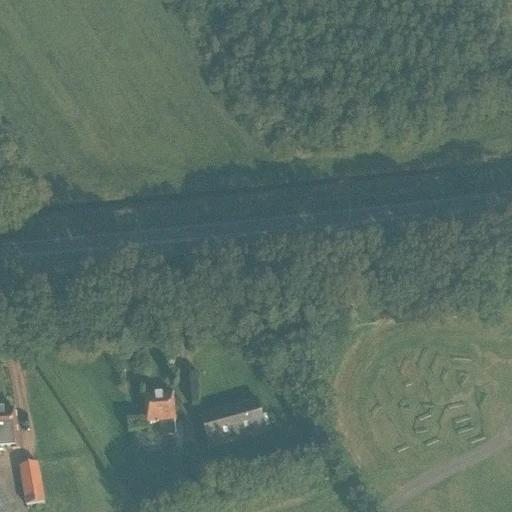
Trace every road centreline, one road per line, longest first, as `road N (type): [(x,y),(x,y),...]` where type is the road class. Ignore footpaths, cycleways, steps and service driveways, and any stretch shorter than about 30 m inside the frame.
road 1 (trunk): [(0,259),(511,205)]
road 2 (unclassified): [(0,310),(511,262)]
